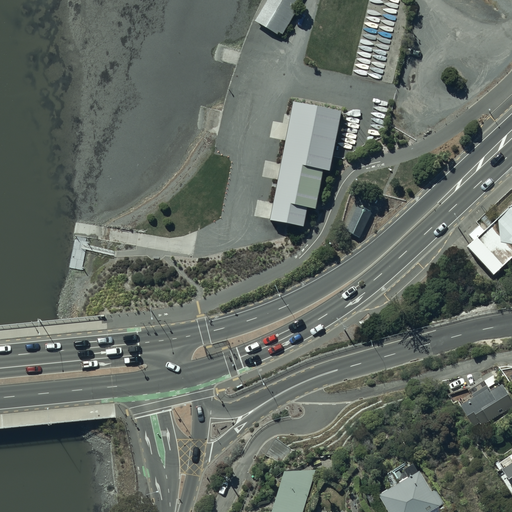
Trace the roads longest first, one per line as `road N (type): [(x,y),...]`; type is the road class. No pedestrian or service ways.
road 1 (secondary): [(463,179),(456,205),(347,300),(273,343),(193,374)]
road 2 (secondary): [(183,337),(265,314),(319,288),(463,179)]
road 3 (tertiary): [(281,392),(511,324)]
road 4 (secondary): [(0,356),(159,340)]
road 5 (secondary): [(154,381),(0,397)]
